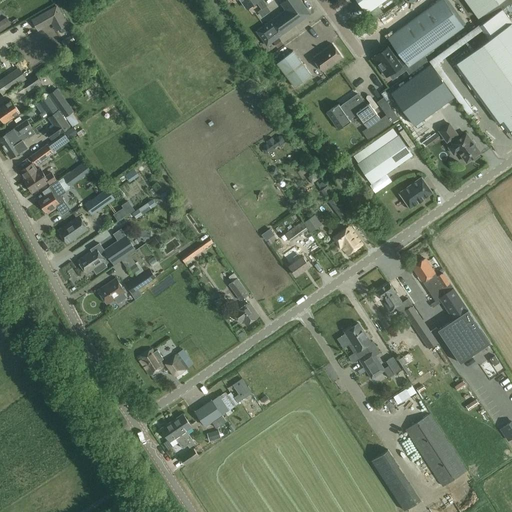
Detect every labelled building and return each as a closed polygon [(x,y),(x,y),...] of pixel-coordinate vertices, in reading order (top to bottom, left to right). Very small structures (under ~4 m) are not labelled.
[(258,0),(241,0),(247,8),(258,0)] [(286,10),(266,24),(256,31),(267,46),(280,36),(284,42),(308,24),(304,19),(311,14),(300,0),(285,0),(281,3),(286,10)] [(357,0),(367,13),(385,0),(357,0)] [(380,54),(374,58),(378,64),(379,65),(378,66),(381,71),(382,70),(385,74),(387,76),(398,68),(401,73),(406,68),(410,74),(429,61),(424,54),(463,26),(444,0),(441,0),(389,38),(392,42),(393,43),(396,48),(390,52),(388,48),(385,50),(385,49),(380,53),(380,54)] [(511,0),(466,0),(482,22),(501,9),(511,0)] [(68,26),(57,7),(33,21),(39,32),(53,25),(57,33),(68,26)] [(489,39),(455,64),(498,124),(501,122),(508,132),(511,129),(511,23),(501,9),(482,22),(479,25),(489,39)] [(0,29),(11,23),(6,16),(0,20),(0,29)] [(278,47),(283,44),(279,39),(274,42),(278,47)] [(342,57),(333,44),(313,58),(323,71),(342,57)] [(293,51),(277,63),(295,87),(311,75),(293,51)] [(430,64),(391,92),(414,125),(454,96),(430,64)] [(8,74),(0,79),(0,91),(2,95),(16,86),(8,74)] [(28,91),(42,82),(37,74),(23,84),(28,91)] [(73,112),(74,111),(58,88),(49,94),(65,118),(66,117),(73,127),(74,126),(76,130),(81,127),(78,123),(79,122),(73,112)] [(339,104),(327,112),(339,129),(351,121),(350,119),(357,113),(367,128),(381,119),(370,103),(366,105),(358,94),(343,105),(344,106),(341,107),(339,104)] [(58,109),(48,95),(39,102),(45,111),(42,114),(45,118),(48,115),(49,116),(58,109)] [(0,117),(4,123),(20,112),(11,100),(0,107),(0,117)] [(389,105),(383,110),(392,123),(399,118),(389,105)] [(59,110),(50,116),(57,125),(48,132),(53,139),(71,126),(59,110)] [(10,131),(4,135),(0,137),(0,142),(4,148),(20,138),(19,136),(25,132),(31,128),(32,127),(27,120),(13,129),(15,131),(11,134),(10,131)] [(458,151),(467,162),(473,158),(474,160),(480,156),(478,154),(480,152),(467,133),(459,139),(456,135),(457,134),(449,123),(439,131),(447,141),(451,139),(453,143),(453,144),(449,147),(454,154),(458,151)] [(73,128),(66,132),(70,138),(74,135),(76,138),(86,132),(84,129),(76,133),(73,128)] [(25,132),(19,136),(20,138),(4,148),(10,158),(16,154),(17,155),(23,151),(22,150),(27,147),(23,140),(29,136),(25,132)] [(53,141),(57,145),(64,139),(60,135),(53,141)] [(264,153),(268,154),(271,152),(272,149),(278,145),(280,146),(283,144),(284,140),(282,136),(278,135),(274,138),(274,140),(272,137),(266,141),(268,144),(266,144),(262,146),(261,150),(264,153)] [(399,135),(358,164),(372,184),(413,155),(399,135)] [(31,156),(37,165),(54,152),(48,144),(31,156)] [(69,179),(72,183),(81,176),(90,169),(87,166),(85,162),(75,168),(66,175),(69,179)] [(51,172),(46,176),(41,169),(38,170),(33,163),(21,171),(25,179),(24,179),(33,192),(49,182),(50,184),(56,179),(51,172)] [(134,169),(125,175),(129,180),(138,174),(134,169)] [(313,173),(308,177),(312,183),(318,179),(313,173)] [(401,195),(410,208),(419,202),(424,199),(423,198),(432,192),(422,177),(410,185),(412,187),(401,195)] [(66,192),(58,180),(49,186),(53,192),(52,192),(39,201),(46,212),(53,208),(57,205),(63,214),(70,209),(61,195),(66,192)] [(108,188),(90,201),(98,211),(115,198),(108,188)] [(347,213),(335,196),(328,201),(340,218),(338,219),(340,222),(343,219),(341,217),(347,213)] [(139,209),(143,214),(152,208),(148,202),(139,209)] [(121,208),(114,212),(117,218),(124,214),(121,208)] [(322,224),(315,215),(304,222),(311,232),(322,224)] [(67,244),(89,229),(80,216),(58,230),(67,244)] [(118,220),(111,224),(114,229),(121,224),(118,220)] [(287,232),(285,234),(291,242),(308,229),(302,221),(301,222),(287,232)] [(347,255),(362,245),(349,226),(333,238),(340,248),(342,247),(347,255)] [(210,238),(207,234),(200,239),(203,243),(210,238)] [(121,246),(107,255),(113,264),(135,249),(125,235),(117,241),(121,246)] [(203,243),(182,258),(187,266),(192,263),(191,261),(194,259),(193,257),(206,248),(207,249),(210,247),(209,246),(212,243),(214,246),(216,244),(214,242),(213,243),(210,238),(203,243)] [(92,250),(78,260),(87,274),(94,269),(96,273),(107,265),(105,262),(105,261),(100,253),(104,250),(105,250),(100,243),(91,249),(92,250)] [(294,247),(283,255),(290,265),(289,266),(295,276),(309,266),(302,257),(301,258),(294,247)] [(423,281),(436,301),(440,298),(454,319),(438,330),(460,362),(490,342),(443,272),(437,276),(435,273),(425,258),(413,267),(423,281)] [(127,269),(130,275),(140,271),(137,264),(127,269)] [(150,268),(127,284),(130,288),(128,289),(136,299),(142,295),(139,289),(156,277),(150,268)] [(107,284),(98,290),(103,297),(107,304),(111,302),(114,299),(116,301),(117,303),(122,300),(126,297),(125,295),(124,293),(124,292),(126,292),(121,285),(116,278),(107,284)] [(236,279),(229,284),(241,300),(249,294),(238,278),(236,279)] [(389,283),(376,291),(390,311),(396,307),(403,318),(406,316),(429,349),(438,343),(413,305),(408,298),(402,303),(389,283)] [(249,303),(236,312),(233,314),(239,322),(242,320),(246,326),(259,317),(249,303)] [(345,333),(337,338),(343,348),(348,344),(354,353),(357,351),(358,351),(362,357),(359,359),(371,378),(384,369),(375,355),(380,352),(372,341),(371,342),(358,323),(345,332),(345,333)] [(152,349),(139,358),(150,375),(163,366),(160,361),(164,359),(158,349),(154,352),(152,349)] [(176,353),(188,370),(194,366),(185,354),(181,349),(176,353)] [(165,362),(175,377),(176,377),(177,379),(187,373),(176,355),(165,362)] [(494,355),(489,359),(494,365),(499,362),(494,355)] [(401,369),(393,356),(386,360),(394,373),(401,369)] [(233,397),(237,402),(251,393),(242,378),(233,384),(232,385),(238,394),(233,397)] [(226,421),(222,414),(213,400),(195,411),(205,426),(212,422),(216,427),(226,421)] [(183,414),(172,421),(188,445),(190,447),(195,444),(186,430),(192,427),(183,414)] [(430,414),(406,429),(443,486),(467,470),(430,414)] [(188,445),(172,421),(161,428),(170,441),(175,438),(183,448),(188,445)] [(501,429),(509,440),(511,437),(511,422),(501,429)] [(221,437),(219,430),(208,433),(210,440),(221,437)] [(403,434),(397,437),(409,458),(414,455),(403,434)] [(194,448),(181,457),(186,465),(199,456),(194,448)] [(421,500),(388,450),(372,460),(405,510),(421,500)] [(179,457),(174,461),(179,468),(184,465),(179,457)]
